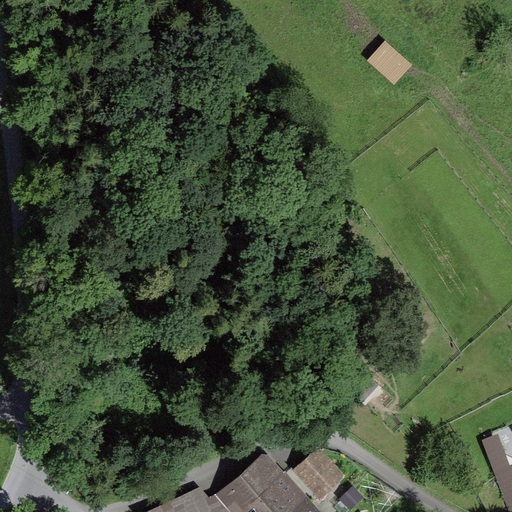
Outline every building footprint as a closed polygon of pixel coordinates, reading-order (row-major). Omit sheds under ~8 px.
[(396,84),(413,65),(386,40),(369,59),(396,84)] [(498,435),(483,440),(506,511),(511,511),(511,465),(508,467),(498,435)] [(320,448),(295,469),(320,498),(345,477),(320,448)] [(321,511),(266,449),(214,495),(229,511),(321,511)] [(363,497),(352,486),(339,499),(350,510),(363,497)] [(229,511),(214,495),(209,499),(200,487),(147,511),(229,511)]
